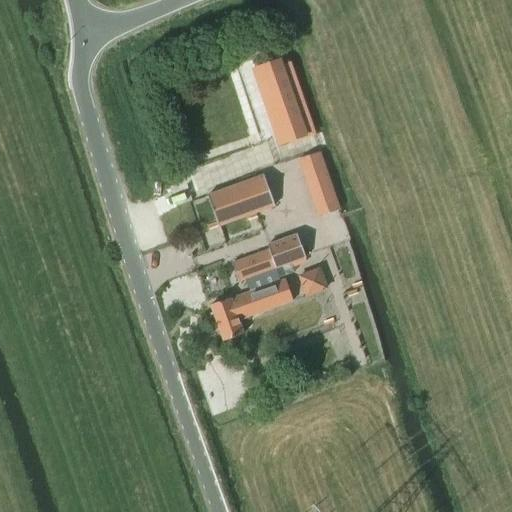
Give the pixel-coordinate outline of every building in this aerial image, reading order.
[(264,73),(259,75),(264,90),(269,88),(278,114),(273,116),(283,145),(307,137),(282,67),(264,73)] [(340,209),(320,152),(297,160),(317,217),(340,209)] [(274,206),(263,175),(207,195),(218,226),(274,206)] [(304,259),(296,234),(267,244),(276,269),(304,259)] [(223,302),(212,306),(223,337),(225,342),(242,336),(238,321),(292,302),(290,295),(294,293),(292,285),(287,286),(284,279),(279,281),(268,251),(231,264),(238,283),(245,280),(250,293),(223,302)] [(296,277),(299,283),(304,298),(319,293),(324,291),(316,270),(296,277)]
